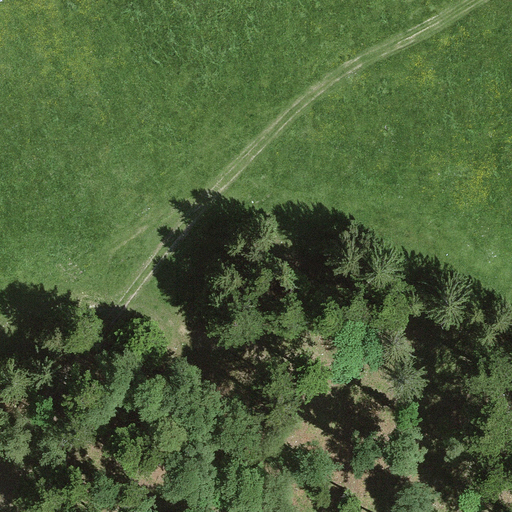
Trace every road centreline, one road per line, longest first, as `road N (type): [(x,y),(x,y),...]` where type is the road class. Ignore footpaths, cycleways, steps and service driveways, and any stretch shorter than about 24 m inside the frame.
road 1 (track): [(478,0),(353,67),(211,187),(19,294),(0,318)]
road 2 (track): [(211,187),(175,250),(50,407),(6,503)]
